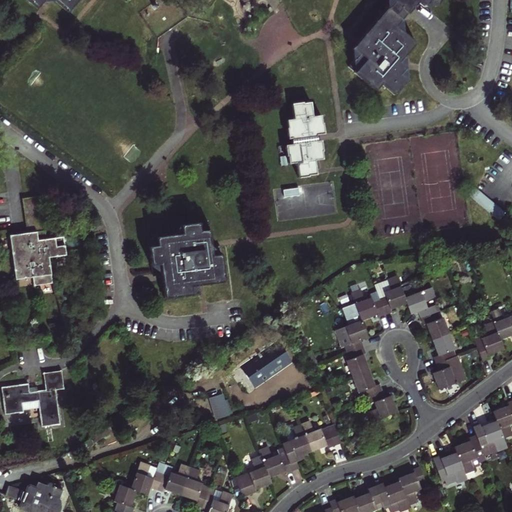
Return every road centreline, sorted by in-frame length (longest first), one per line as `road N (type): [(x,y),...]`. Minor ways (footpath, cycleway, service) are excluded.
road 1 (residential): [(497,0),(495,42),(475,97),(436,114),(350,128)]
road 2 (residential): [(109,211),(182,123),(167,43)]
road 3 (residential): [(277,511),(322,478),(393,455),(433,427)]
road 4 (residential): [(12,137),(109,211)]
